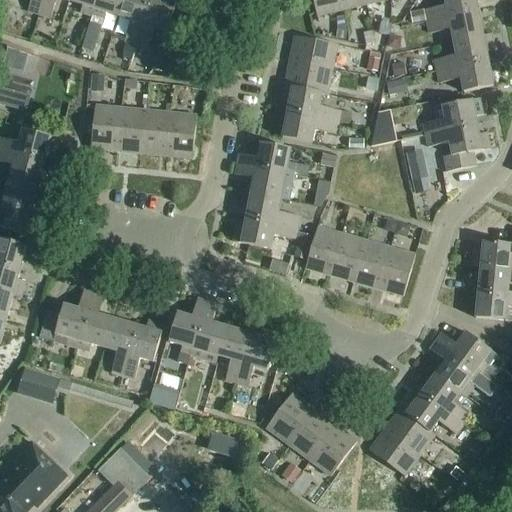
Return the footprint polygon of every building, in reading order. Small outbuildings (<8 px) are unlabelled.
[(31,0),(28,12),(40,16),(44,0),(31,0)] [(44,0),(40,16),(51,20),(56,0),(61,0),(70,3),(70,0),(44,0)] [(70,0),(70,3),(82,7),(80,14),(92,18),(97,0),(70,0)] [(97,0),(92,18),(82,50),(93,54),(106,14),(118,18),(123,0),(97,0)] [(150,0),(123,0),(118,18),(131,22),(124,43),(126,44),(136,47),(150,0)] [(150,0),(136,47),(147,50),(154,29),(167,33),(177,0),(150,0)] [(342,13),(338,0),(312,0),(317,18),(342,13)] [(366,7),(364,0),(338,0),(342,13),(366,7)] [(445,0),(447,7),(425,11),(410,14),(412,26),(426,24),(427,23),(478,13),(476,5),(484,3),(483,0),(445,0)] [(478,13),(427,23),(426,24),(428,35),(451,30),(454,45),(484,39),(483,38),(478,13)] [(336,33),(335,41),(344,42),(345,35),(344,27),(336,27),(336,33)] [(363,35),(366,47),(374,45),(371,33),(363,35)] [(484,39),(454,45),(456,57),(435,61),(437,74),(488,63),(486,54),(494,53),(491,36),(483,38),(484,39)] [(388,37),(386,50),(398,52),(400,40),(388,37)] [(294,38),(290,63),(332,71),(337,47),(294,38)] [(126,44),(121,59),(131,62),(136,47),(126,44)] [(171,52),(159,48),(152,71),(164,75),(171,52)] [(377,74),(379,61),(369,59),(367,72),(377,74)] [(290,63),(285,87),(327,96),(332,71),(290,63)] [(488,63),(437,74),(439,85),(461,80),(464,94),(493,89),(488,63)] [(406,77),(404,65),(391,67),(393,79),(406,77)] [(351,90),(352,76),(340,74),(339,89),(351,90)] [(104,95),(105,77),(91,76),(90,93),(104,95)] [(124,82),(123,91),(136,92),(137,84),(124,82)] [(386,85),(389,97),(398,95),(396,83),(386,85)] [(327,96),(285,87),(281,104),(289,106),(287,115),(338,125),(341,113),(320,109),(323,96),(327,97),(327,96)] [(0,88),(0,105),(9,108),(13,92),(0,88)] [(477,128),(472,102),(442,108),(445,121),(423,126),(425,138),(477,128)] [(116,154),(121,110),(95,107),(91,151),(116,154)] [(146,112),(121,110),(116,154),(142,156),(146,112)] [(146,112),(142,156),(167,158),(171,115),(146,112)] [(341,113),(338,125),(347,127),(350,115),(341,113)] [(171,115),(167,158),(192,161),(197,118),(171,115)] [(287,115),(282,140),(312,146),(315,132),(336,137),(338,125),(287,115)] [(479,137),(477,128),(425,138),(428,150),(450,145),(452,158),(444,160),(447,175),(476,169),(473,155),(490,151),(487,135),(479,137)] [(56,157),(60,141),(23,131),(20,144),(0,138),(0,151),(46,164),(48,155),(56,157)] [(374,133),(376,146),(389,144),(387,131),(374,133)] [(349,150),(364,150),(364,141),(349,141),(349,150)] [(239,157),(237,167),(294,178),(294,177),(307,179),(309,167),(296,165),(296,166),(288,164),(291,151),(261,145),(258,161),(239,157)] [(46,164),(0,151),(0,163),(14,168),(10,181),(39,189),(46,164)] [(412,184),(428,180),(422,152),(405,155),(412,184)] [(336,158),(322,155),(319,168),(333,170),(336,158)] [(294,178),(237,167),(235,177),(254,180),(251,196),(280,202),(283,188),(291,189),(294,178)] [(39,189),(10,181),(7,193),(0,191),(0,204),(51,218),(53,208),(35,203),(39,189)] [(280,202),(251,196),(246,221),(298,231),(300,218),(278,213),(280,202)] [(51,218),(0,204),(0,216),(1,216),(0,218),(0,230),(26,238),(30,223),(48,228),(51,218)] [(298,231),(246,221),(244,229),(237,228),(233,244),(271,251),(273,238),(298,243),(293,258),(305,262),(312,238),(297,233),(298,231)] [(386,224),(383,235),(394,238),(397,227),(386,224)] [(397,227),(394,238),(396,238),(407,241),(410,229),(399,226),(398,227),(397,227)] [(330,278),(342,236),(317,229),(305,271),(330,278)] [(366,243),(342,236),(330,278),(354,285),(366,243)] [(0,267),(20,273),(27,248),(0,240),(0,267)] [(366,243),(354,285),(379,292),(391,250),(366,243)] [(511,246),(483,244),(482,253),(474,252),(473,269),(480,270),(481,270),(481,269),(510,272),(511,259),(511,246)] [(415,257),(391,250),(379,292),(404,299),(415,257)] [(247,265),(258,267),(261,255),(249,252),(247,265)] [(20,273),(0,267),(0,293),(14,298),(21,300),(25,283),(18,281),(20,273)] [(481,270),(480,270),(478,295),(511,298),(511,286),(508,286),(510,272),(481,269),(481,270)] [(14,298),(0,293),(0,320),(7,322),(13,298),(14,298)] [(76,350),(93,295),(84,293),(78,311),(64,307),(61,316),(47,312),(39,340),(76,350)] [(104,298),(93,295),(76,350),(90,354),(92,346),(103,350),(112,321),(98,317),(104,298)] [(511,298),(478,295),(475,320),(511,323),(511,298)] [(190,359),(206,303),(197,301),(192,319),(177,315),(169,344),(182,348),(177,365),(188,368),(190,359)] [(217,306),(206,303),(190,359),(202,362),(205,354),(217,358),(225,329),(212,325),(217,306)] [(136,328),(112,321),(103,350),(117,354),(111,375),(121,378),(136,328)] [(146,331),(136,328),(121,378),(134,382),(140,360),(154,364),(164,328),(148,323),(146,331)] [(225,329),(217,358),(231,362),(225,383),(236,386),(250,336),(225,329)] [(250,336),(236,386),(247,389),(254,368),(267,372),(278,335),(262,331),(260,339),(250,336)] [(442,336),(435,345),(490,385),(498,374),(489,367),(497,356),(466,334),(456,346),(442,336)] [(490,385),(435,345),(430,352),(445,363),(436,375),(468,399),(475,388),(490,399),(497,390),(490,385)] [(17,397),(52,407),(60,381),(25,370),(17,397)] [(468,399),(436,375),(421,396),(462,427),(470,417),(460,410),(468,399)] [(152,392),(150,400),(160,403),(162,395),(152,392)] [(314,411),(292,395),(266,430),(287,447),(314,411)] [(462,427),(421,396),(415,403),(409,399),(399,412),(434,438),(434,437),(430,434),(438,423),(456,436),(462,427)] [(228,415),(242,419),(246,405),(232,402),(228,415)] [(496,418),(503,424),(511,414),(504,408),(496,418)] [(314,411),(287,447),(309,463),(335,427),(314,411)] [(399,412),(384,433),(419,458),(434,438),(399,412)] [(139,436),(155,453),(179,430),(163,413),(139,436)] [(357,444),(335,427),(309,463),(330,479),(357,444)] [(419,458),(384,433),(369,453),(404,478),(419,458)] [(0,510),(2,511),(28,511),(34,506),(36,509),(66,478),(55,468),(56,468),(32,445),(4,473),(7,476),(0,483),(0,510)] [(88,511),(115,511),(148,479),(129,461),(136,454),(128,445),(122,451),(121,450),(98,473),(113,488),(88,511)] [(464,459),(472,465),(483,451),(474,445),(464,459)] [(270,455),(262,465),(271,472),(278,462),(270,455)] [(281,477),(291,485),(301,473),(290,465),(281,477)] [(449,477),(457,483),(463,475),(455,469),(449,477)] [(415,481),(409,489),(418,495),(423,487),(415,481)]
